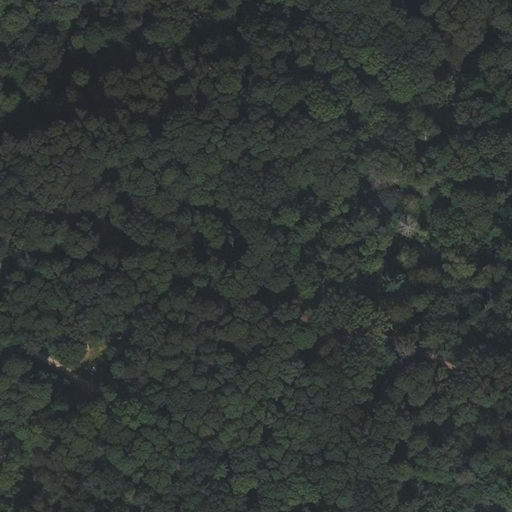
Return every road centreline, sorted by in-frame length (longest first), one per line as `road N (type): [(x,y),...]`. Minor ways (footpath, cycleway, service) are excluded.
road 1 (track): [(333,334),(224,269),(64,207),(26,223),(0,263)]
road 2 (track): [(210,432),(251,418),(297,359),(333,334),(380,331),(511,383)]
road 3 (track): [(0,301),(38,342),(210,432)]
